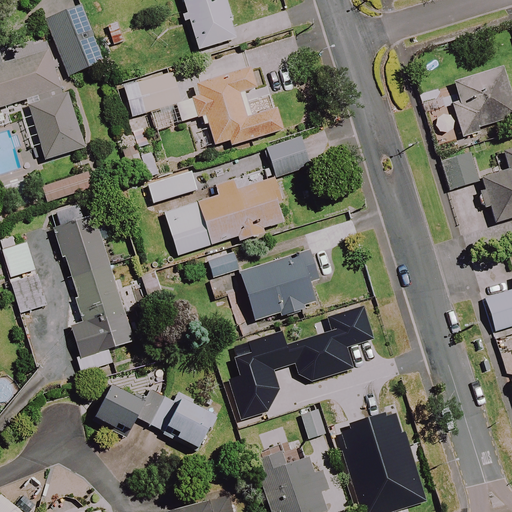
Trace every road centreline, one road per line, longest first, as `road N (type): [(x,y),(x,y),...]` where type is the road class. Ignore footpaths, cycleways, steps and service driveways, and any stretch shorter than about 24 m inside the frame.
road 1 (residential): [(344,41),(493,511)]
road 2 (unknown): [(0,448),(59,371),(60,330),(40,257)]
road 3 (unknown): [(0,491),(81,457),(100,465),(128,507)]
road 4 (residential): [(481,0),(344,41)]
